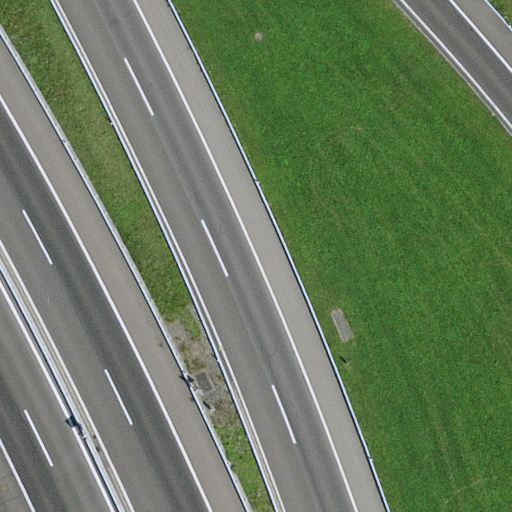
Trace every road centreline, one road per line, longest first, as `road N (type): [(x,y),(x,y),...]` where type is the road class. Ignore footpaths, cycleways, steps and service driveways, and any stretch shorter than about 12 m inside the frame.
road 1 (motorway): [(318,511),(214,248),(94,0)]
road 2 (motorway): [(171,511),(0,170)]
road 3 (motorway): [(0,363),(72,511)]
road 4 (motorway): [(511,99),(425,0)]
